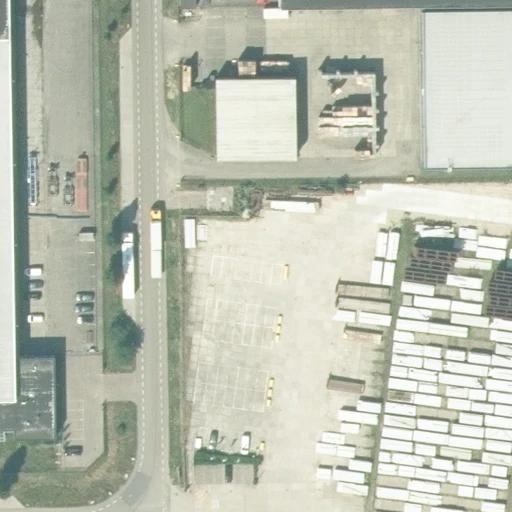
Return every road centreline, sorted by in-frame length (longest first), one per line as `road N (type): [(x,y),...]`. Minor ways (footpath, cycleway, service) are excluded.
road 1 (unclassified): [(137,511),(153,479),(146,0)]
road 2 (unknown): [(511,207),(401,196),(362,207),(333,242),(294,421)]
road 3 (unknown): [(139,510),(290,502)]
